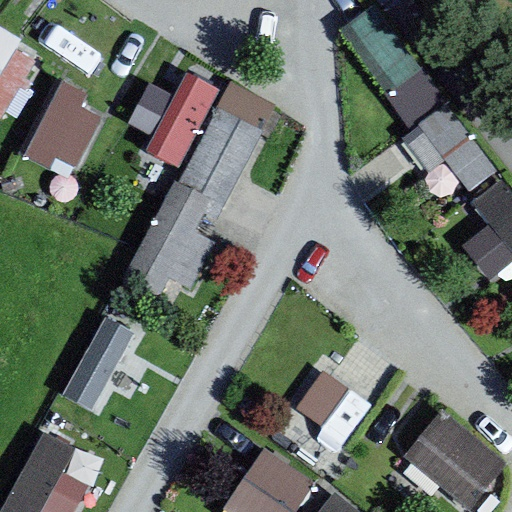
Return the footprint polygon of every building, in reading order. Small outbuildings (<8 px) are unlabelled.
[(464,121),(376,6),(337,36),(381,93),(411,133),(404,137),(431,173),(445,162),(471,196),(504,171),(464,121)] [(68,67),(113,75),(121,29),(76,21),(68,67)] [(21,43),(0,30),(0,120),(1,120),(34,64),(15,53),(21,43)] [(178,99),(151,84),(129,124),(156,138),(148,152),(177,167),(217,93),(189,79),(178,99)] [(86,95),(63,83),(24,158),(50,171),(56,158),(75,168),(100,119),(79,109),(86,95)] [(274,109),(231,87),(181,184),(174,183),(140,250),(124,280),(158,297),(169,276),(189,287),(212,243),(195,234),(206,214),(217,220),(274,109)] [(511,196),(502,185),(476,206),(493,225),(465,249),(492,281),(511,263),(511,196)] [(133,335),(106,320),(65,395),(92,410),(133,335)] [(339,453),(372,408),(326,375),(300,411),(327,430),(320,439),(339,453)] [(500,459),(444,413),(407,457),(470,509),(506,465),(500,459)] [(63,475),(75,450),(43,434),(2,511),(75,511),(87,488),(63,475)] [(230,511),(295,511),(314,485),(266,451),(226,509),(230,511)] [(355,511),(335,495),(320,511),(355,511)]
